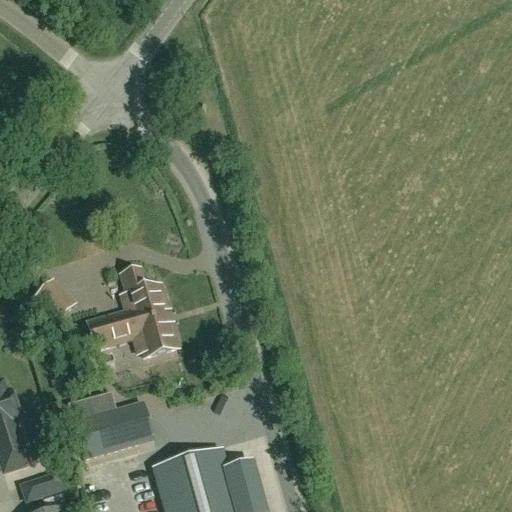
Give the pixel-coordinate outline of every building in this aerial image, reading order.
[(83,303),(118,294),(114,278),(97,283),(91,259),(73,264),(83,303)] [(125,315),(101,322),(88,326),(96,354),(133,343),(136,357),(142,355),(143,361),(178,351),(168,316),(160,289),(144,294),(139,275),(120,280),(126,299),(121,301),(125,315)] [(71,310),(60,298),(50,288),(50,287),(32,304),(42,314),(54,326),(71,310)] [(5,396),(1,384),(0,384),(0,470),(2,476),(26,468),(12,425),(18,423),(8,394),(5,396)] [(97,411),(143,398),(139,384),(93,398),(97,411)] [(71,426),(82,464),(151,445),(140,406),(71,426)] [(238,511),(227,471),(222,452),(152,471),(163,511),(238,511)] [(25,505),(59,494),(54,478),(20,490),(25,505)] [(43,511),(48,511),(64,507),(61,497),(41,504),(43,511)]
